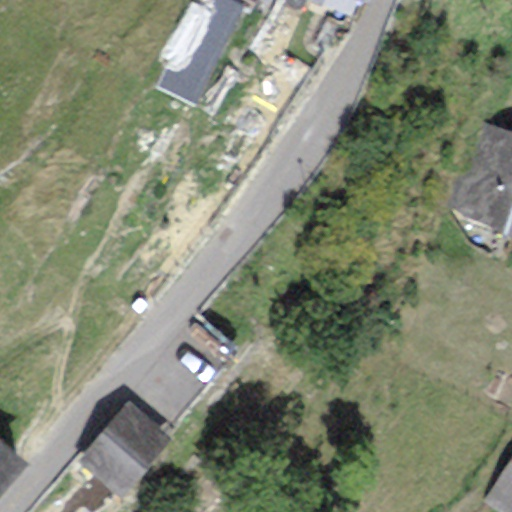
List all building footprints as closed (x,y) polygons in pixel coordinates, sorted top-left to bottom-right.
[(243,8),(226,0),(203,0),(163,85),(198,102),(233,29),(243,8)] [(511,135),(486,125),(455,204),(511,226),(511,135)] [(129,407),(86,462),(121,494),(167,439),(129,407)] [(0,443),(0,481),(19,460),(0,443)] [(511,511),(511,467),(489,503),(503,511),(511,511)]
